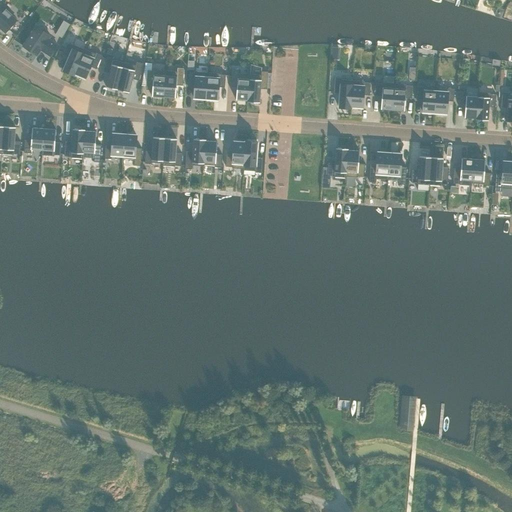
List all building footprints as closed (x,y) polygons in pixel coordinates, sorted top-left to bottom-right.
[(0,3),(0,28),(5,33),(16,20),(11,15),(12,14),(11,14),(6,10),(7,10),(6,9),(5,10),(0,5),(0,3),(0,4),(0,3)] [(36,27),(23,46),(37,56),(41,49),(45,51),(44,52),(50,56),(57,45),(48,39),(50,36),(36,27)] [(73,46),(68,43),(63,55),(68,57),(63,70),(74,75),(84,49),(74,45),(73,46)] [(95,54),(84,49),(74,75),(75,74),(85,79),(90,67),(96,69),(102,55),(96,53),(95,54)] [(113,59),(107,57),(103,72),(109,73),(106,87),(117,90),(124,63),(113,60),(113,59)] [(135,66),(124,63),(117,90),(129,93),(132,79),(139,81),(143,64),(136,62),(135,66)] [(177,71),(165,71),(163,97),(175,98),(176,85),(182,86),(184,68),(177,68),(177,71)] [(238,70),(232,69),(230,87),(237,87),(236,100),(247,101),(247,102),(249,74),(238,73),(238,70)] [(153,71),(147,70),(146,88),(152,88),(152,96),(163,97),(165,71),(153,70),(153,71)] [(261,75),(249,74),(247,102),(259,103),(260,89),(267,89),(268,72),(261,71),(261,75)] [(195,73),(189,72),(188,85),(195,85),(194,98),(205,99),(207,73),(196,72),(195,73)] [(219,73),(207,73),(205,99),(217,100),(218,87),(224,87),(225,75),(219,75),(219,73)] [(351,108),(351,107),(353,80),(341,80),(341,78),(334,78),(333,93),(339,93),(338,107),(351,108)] [(353,80),(351,107),(362,108),(363,95),(369,95),(370,83),(364,82),(364,81),(353,80)] [(392,110),(394,83),(382,83),(382,84),(376,83),(375,96),(381,96),(380,109),(392,110)] [(394,83),(392,110),(404,111),(405,98),(411,98),(412,86),(406,85),(406,84),(394,83)] [(422,112),(434,113),(436,91),(424,90),(424,87),(418,86),(417,99),(423,99),(422,112)] [(436,91),(434,113),(446,114),(447,101),(453,101),(454,89),(447,88),(447,92),(436,91)] [(464,118),(475,119),(477,97),(466,96),(466,92),(460,92),(459,104),(465,105),(464,118)] [(475,119),(475,120),(488,121),(489,106),(495,107),(496,94),(490,94),(490,93),(477,92),(477,97),(475,119)] [(506,122),(511,122),(511,96),(508,97),(508,93),(502,92),(501,107),(507,108),(506,122)] [(15,127),(3,126),(1,154),(13,155),(13,154),(20,154),(21,142),(14,141),(15,127)] [(44,129),(32,128),(31,141),(25,140),(24,153),(31,153),(31,149),(42,150),(41,155),(42,155),(44,129)] [(56,129),(44,129),(42,155),(54,156),(54,155),(60,155),(61,143),(55,142),(56,129)] [(84,130),(72,129),(71,142),(65,141),(64,156),(70,157),(70,158),(82,159),(84,130)] [(85,130),(84,130),(82,159),(83,159),(83,157),(94,158),(93,162),(100,162),(101,145),(95,144),(96,132),(85,131),(85,130)] [(124,134),(113,133),(112,146),(105,146),(105,158),(111,159),(111,155),(122,156),(122,159),(123,159),(124,134)] [(136,135),(124,134),(123,159),(134,159),(134,165),(140,166),(142,148),(136,148),(136,135)] [(165,138),(153,137),(152,151),(145,151),(145,163),(151,164),(151,163),(162,163),(162,166),(163,166),(165,138)] [(177,139),(165,138),(163,166),(175,167),(175,166),(181,166),(182,153),(176,153),(177,139)] [(205,139),(193,139),(192,152),(186,151),(185,169),(192,169),(192,165),(203,166),(205,139)] [(206,139),(205,139),(203,166),(204,166),(204,165),(215,166),(215,167),(221,167),(222,155),(216,154),(217,142),(206,141),(206,139)] [(245,142),(234,142),(233,154),(226,154),(226,166),(232,167),(232,168),(243,169),(243,170),(246,141),(245,141),(245,142)] [(257,142),(246,141),(243,170),(255,171),(255,172),(261,173),(262,157),(256,157),(257,142)] [(348,149),(335,148),(334,163),(328,163),(328,168),(323,168),(323,177),(327,178),(328,175),(333,176),(333,177),(346,178),(346,177),(348,150),(348,149)] [(359,151),(348,150),(346,177),(357,177),(357,176),(363,177),(364,164),(358,164),(359,151)] [(387,180),(389,153),(377,152),(376,165),(370,165),(369,182),(375,182),(376,179),(387,180)] [(401,154),(389,153),(387,180),(399,180),(398,184),(405,185),(406,167),(400,167),(401,154)] [(429,185),(431,157),(419,156),(418,170),(412,170),(411,183),(417,183),(417,184),(429,185)] [(443,158),(431,157),(429,185),(441,186),(441,184),(447,185),(448,167),(442,167),(443,158)] [(472,183),(473,159),(461,158),(460,166),(454,166),(453,183),(459,184),(459,185),(471,186),(472,183)] [(485,160),(473,159),(472,183),(483,184),(482,185),(489,186),(490,173),(484,173),(485,160)] [(511,188),(511,161),(503,161),(502,174),(496,174),(495,191),(501,191),(501,188),(511,188)] [(410,406),(408,437),(426,438),(428,406),(410,406)]
